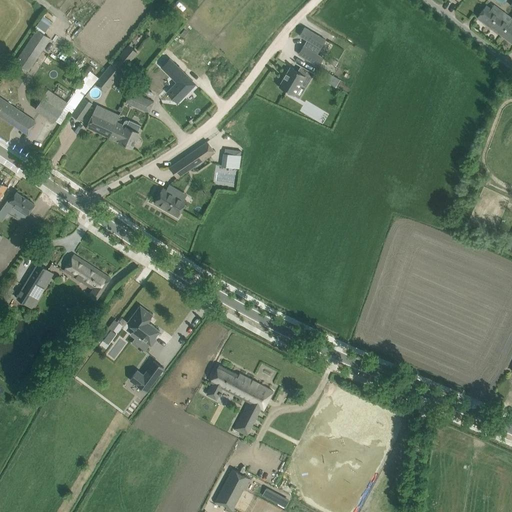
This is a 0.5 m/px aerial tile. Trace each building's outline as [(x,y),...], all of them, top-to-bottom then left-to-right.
[(511,2),(511,5),(511,16),(511,17),(494,4),(491,9),(486,5),(483,9),(477,17),(502,35),(511,24),(511,21),(511,2)] [(48,31),(54,21),(44,15),(38,25),(48,31)] [(511,21),(511,24),(502,35),(511,42),(511,21)] [(304,27),(300,35),(307,40),(304,46),(312,51),(316,45),(321,48),(326,40),(313,32),(304,27)] [(50,38),(41,33),(37,30),(15,63),(27,71),(50,38)] [(303,46),(298,54),(319,66),(324,58),(312,51),(304,46),(303,46)] [(95,84),(105,92),(123,71),(122,69),(136,52),(130,47),(116,64),(113,62),(95,84)] [(340,52),(335,49),(331,56),(336,59),(340,52)] [(169,59),(162,67),(177,82),(168,93),(178,102),(195,84),(169,59)] [(279,86),(293,95),(300,84),(306,87),(314,73),(308,70),(301,65),(297,71),(291,67),(279,86)] [(332,84),(336,76),(328,72),(323,80),(332,84)] [(83,97),(91,87),(83,80),(68,103),(64,108),(71,113),(72,114),(83,97)] [(35,109),(54,122),(64,108),(68,103),(48,89),(35,109)] [(149,113),(154,102),(140,95),(135,106),(149,113)] [(0,115),(27,134),(33,125),(35,121),(0,97),(0,115)] [(80,121),(92,103),(83,97),(72,114),(71,115),(80,121)] [(91,118),(86,127),(109,137),(132,148),(139,133),(138,132),(141,125),(129,120),(129,121),(126,120),(124,121),(122,124),(116,122),(119,116),(110,111),(107,118),(94,111),(91,118)] [(215,152),(207,141),(170,167),(177,178),(215,152)] [(239,168),(240,155),(223,153),(221,166),(238,168),(239,168)] [(178,216),(183,208),(186,201),(168,191),(169,188),(167,187),(166,189),(163,188),(154,203),(178,216)] [(9,197),(0,211),(0,220),(2,221),(8,212),(12,206),(26,216),(27,213),(28,214),(34,204),(16,192),(11,199),(9,197)] [(74,254),(68,262),(63,270),(93,289),(89,295),(96,300),(111,278),(74,254)] [(35,268),(17,298),(27,304),(33,296),(38,299),(51,277),(54,272),(38,263),(35,268)] [(140,306),(127,323),(136,329),(132,334),(135,336),(141,340),(143,339),(149,344),(151,345),(156,338),(155,337),(160,330),(148,321),(153,315),(140,306)] [(116,333),(111,329),(103,339),(108,343),(116,333)] [(137,370),(130,380),(146,391),(164,368),(154,360),(143,375),(137,370)] [(247,402),(233,429),(247,436),(261,408),(263,409),(273,391),(240,373),(239,375),(219,365),(210,382),(212,383),(206,394),(216,399),(222,388),(247,402)] [(245,490),(251,479),(232,469),(214,502),(220,505),(221,504),(226,506),(225,508),(232,511),(243,490),(245,490)]
